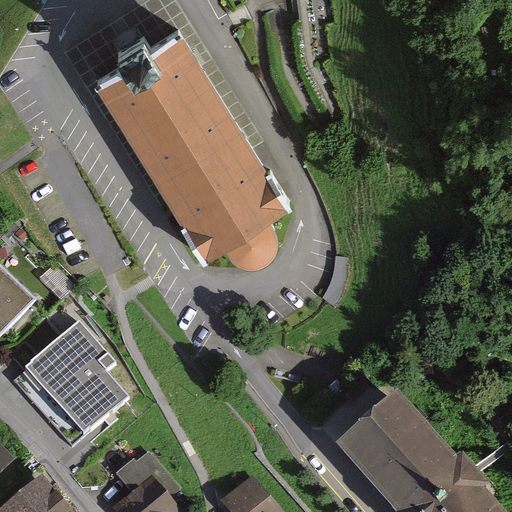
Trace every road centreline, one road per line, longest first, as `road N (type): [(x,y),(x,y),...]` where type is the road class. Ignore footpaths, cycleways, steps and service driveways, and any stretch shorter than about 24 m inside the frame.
road 1 (residential): [(210,300),(258,282),(290,256),(303,199),(298,175),(189,0)]
road 2 (residential): [(90,0),(60,55),(64,79),(210,300)]
road 3 (residential): [(210,300),(255,376),(369,511)]
road 4 (residential): [(0,408),(90,511)]
